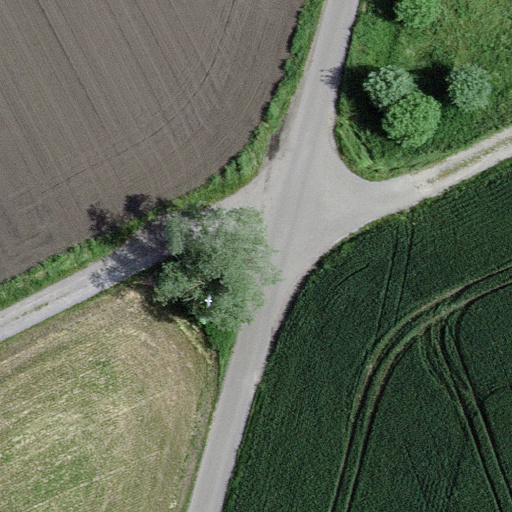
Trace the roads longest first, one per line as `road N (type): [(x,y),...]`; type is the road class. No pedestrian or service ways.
road 1 (track): [(333,0),(192,511)]
road 2 (track): [(511,144),(264,260)]
